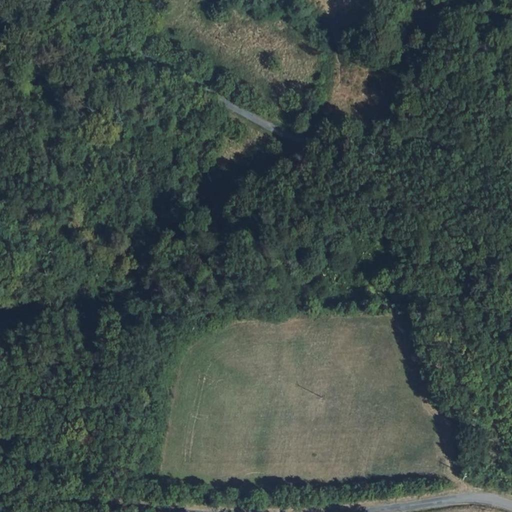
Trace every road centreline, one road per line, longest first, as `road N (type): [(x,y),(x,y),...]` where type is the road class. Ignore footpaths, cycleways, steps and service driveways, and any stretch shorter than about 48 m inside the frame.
road 1 (unclassified): [(511,169),(450,143),(299,140),(36,0)]
road 2 (tertiary): [(0,489),(72,504),(269,511)]
road 3 (tertiary): [(375,511),(459,498),(511,505)]
